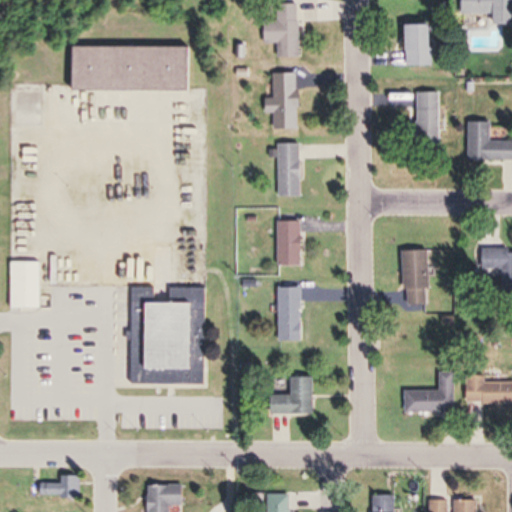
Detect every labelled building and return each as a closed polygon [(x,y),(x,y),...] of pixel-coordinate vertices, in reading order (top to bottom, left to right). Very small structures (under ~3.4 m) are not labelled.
[(511,24),(511,0),(465,0),(465,14),(500,14),(500,25),(511,24)] [(305,58),(304,3),(270,4),(271,46),(284,45),(284,58),(305,58)] [(439,67),(439,25),(412,25),(412,67),(439,67)] [(195,92),(195,47),(72,47),(72,92),(195,92)] [(277,100),(271,100),(270,115),(278,115),(278,130),(303,131),(303,74),(277,74),(277,100)] [(421,94),(421,138),(444,138),(444,94),(421,94)] [(472,162),(511,161),(511,141),(495,142),(495,124),(472,124),(472,162)] [(305,198),(305,145),(283,145),(283,198),(305,198)] [(305,267),(305,223),(280,223),(280,267),(305,267)] [(511,249),(488,249),(488,273),(511,273),(511,281),(511,280),(511,249)] [(408,252),(409,305),(434,305),(433,251),(408,252)] [(16,309),(45,309),(45,262),(16,262),(16,309)] [(132,283),(157,283),(157,275),(132,275),(132,283)] [(210,289),(174,289),(174,303),(160,303),(160,289),(136,289),(137,386),(211,386),(210,289)] [(282,342),(307,342),(307,289),(282,289),(282,342)] [(459,373),(443,373),(443,392),(408,392),(407,414),(458,414),(459,373)] [(511,383),(489,383),(489,376),(471,376),(471,405),(511,405),(511,383)] [(280,396),(280,415),(318,415),(318,378),(296,378),(296,396),(280,396)] [(44,480),(44,499),(85,499),(85,480),(44,480)] [(152,511),(175,511),(176,506),(188,506),(188,486),(153,486),(152,511)] [(294,511),(294,495),(272,495),(271,511),(294,511)] [(378,496),(377,511),(400,511),(401,496),(378,496)] [(481,511),(482,501),(458,501),(458,511),(481,511)] [(429,511),(451,511),(451,502),(429,502),(429,511)]
